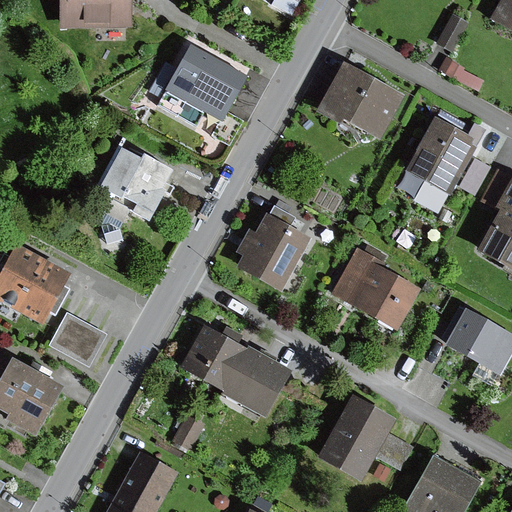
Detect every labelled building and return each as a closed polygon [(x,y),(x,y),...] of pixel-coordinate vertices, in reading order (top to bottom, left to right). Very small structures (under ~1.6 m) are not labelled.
[(54,0),(56,31),(128,28),(128,10),(131,6),(131,0),(54,0)] [(511,0),(503,0),(492,21),(511,32),(511,30),(511,0)] [(451,18),(436,46),(452,54),(467,25),(451,18)] [(244,79),(186,47),(154,105),(192,126),(198,115),(218,126),(244,79)] [(444,59),(438,73),(478,92),(483,82),(463,72),(464,69),(444,59)] [(404,100),(339,66),(312,116),(336,129),(339,124),(379,146),(404,100)] [(226,115),(213,140),(228,148),(242,123),(226,115)] [(469,135),(433,116),(401,176),(421,187),(446,200),(482,133),(472,128),(469,135)] [(172,171),(124,145),(105,180),(106,187),(114,193),(98,218),(105,222),(111,241),(127,236),(124,226),(136,204),(154,213),(167,189),(163,187),(172,171)] [(473,162),(458,189),(474,198),(489,170),(473,162)] [(492,212),(511,179),(497,171),(478,204),(492,212)] [(492,212),(497,214),(473,257),(511,278),(511,179),(492,212)] [(446,200),(421,187),(412,202),(437,216),(446,200)] [(294,221),(272,209),(267,219),(263,217),(253,236),(246,233),(233,256),(241,260),(235,271),(279,295),(307,243),(288,233),(294,221)] [(443,211),(438,220),(446,224),(451,215),(443,211)] [(66,274),(15,248),(10,255),(5,253),(0,253),(0,302),(41,324),(47,314),(53,318),(65,294),(58,290),(66,274)] [(378,264),(353,251),(327,299),(394,335),(417,293),(374,270),(378,264)] [(511,356),(511,340),(457,309),(439,342),(446,346),(444,349),(498,380),(511,356)] [(105,337),(66,315),(48,347),(87,369),(105,337)] [(287,376),(200,329),(175,374),(262,421),(287,376)] [(25,374),(7,364),(0,376),(0,416),(7,420),(3,425),(32,441),(59,392),(47,385),(52,375),(31,364),(25,374)] [(393,423),(350,400),(317,459),(360,483),(376,454),(389,431),(393,423)] [(202,428),(186,419),(173,443),(188,452),(202,428)] [(414,444),(389,431),(376,454),(401,467),(414,444)] [(157,511),(176,477),(137,457),(107,511),(157,511)] [(464,511),(478,487),(431,460),(401,511),(464,511)] [(379,466),(373,477),(383,482),(389,471),(379,466)] [(218,497),(214,501),(213,506),(217,511),(223,511),(227,508),(228,503),(224,498),(218,497)]
